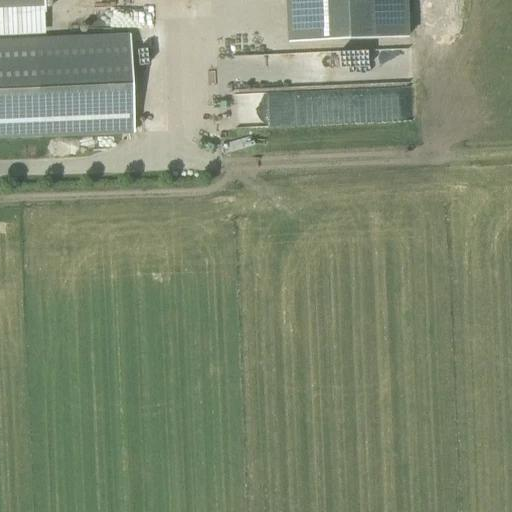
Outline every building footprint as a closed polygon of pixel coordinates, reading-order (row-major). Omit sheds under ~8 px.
[(41,0),(0,0),(0,35),(20,34),(19,14),(42,13),(41,0)] [(405,38),(403,0),(283,0),(285,43),(405,38)] [(127,38),(33,41),(0,41),(0,139),(129,136),(127,38)] [(287,56),(288,87),(394,85),(393,53),(334,54),(334,69),(321,69),(321,55),(287,56)] [(281,94),(222,93),(222,125),(292,126),(292,104),(281,104),(281,94)]
